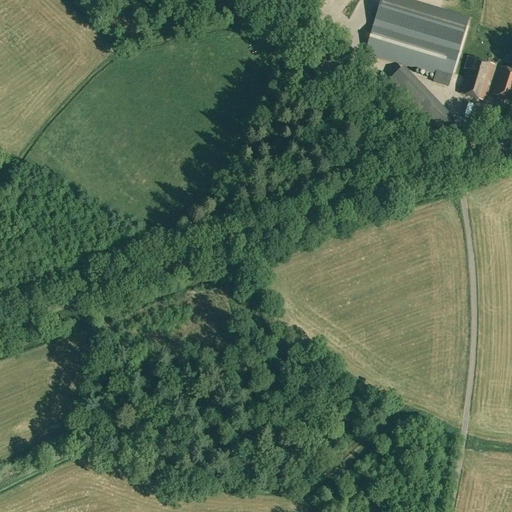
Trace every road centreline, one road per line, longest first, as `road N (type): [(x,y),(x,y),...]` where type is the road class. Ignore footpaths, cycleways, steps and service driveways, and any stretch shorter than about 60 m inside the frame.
road 1 (unclassified): [(0,330),(430,170)]
road 2 (unclassified): [(449,511),(475,331),(459,159)]
road 3 (unclassified): [(430,170),(267,0)]
